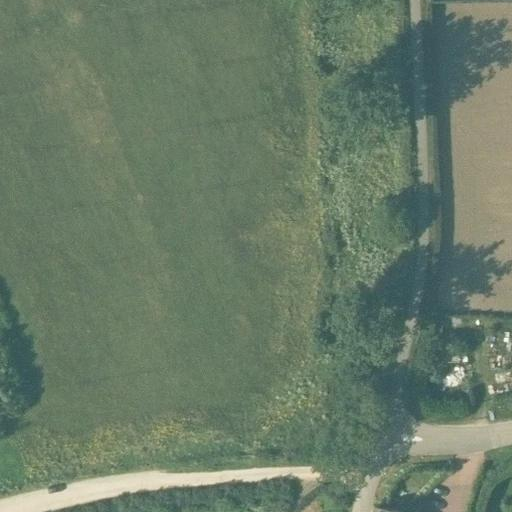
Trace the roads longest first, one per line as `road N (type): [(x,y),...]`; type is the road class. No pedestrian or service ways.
road 1 (unclassified): [(415,0),(422,246),(383,434)]
road 2 (residential): [(372,473),(210,480),(17,511)]
road 3 (unclassified): [(383,434),(511,432)]
